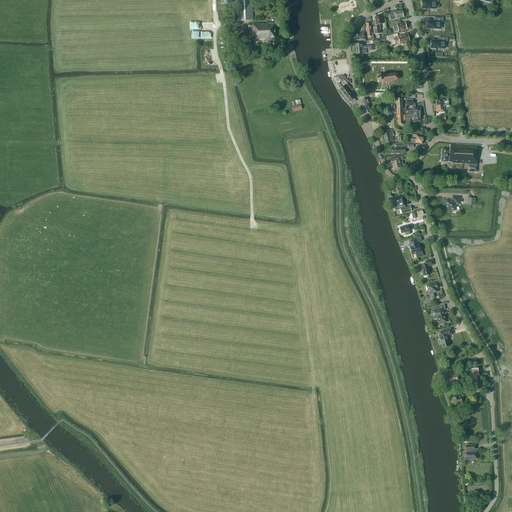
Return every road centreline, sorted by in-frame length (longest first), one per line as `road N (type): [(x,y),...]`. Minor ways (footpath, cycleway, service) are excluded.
road 1 (unclassified): [(485,511),(496,487),(490,375),(447,291),(411,175)]
road 2 (residential): [(411,175),(392,177),(385,169),(353,90),(347,44),(363,18),(405,0)]
road 3 (track): [(251,226),(250,177),(227,124),(214,24)]
road 4 (tertiary): [(437,135),(407,0)]
